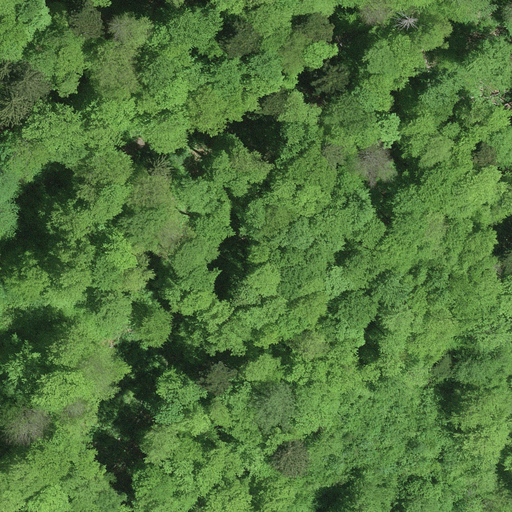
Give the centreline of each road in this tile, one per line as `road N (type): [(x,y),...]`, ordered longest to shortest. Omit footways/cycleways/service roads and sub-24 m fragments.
road 1 (track): [(391,0),(281,82),(93,165),(0,195)]
road 2 (track): [(0,115),(101,0)]
